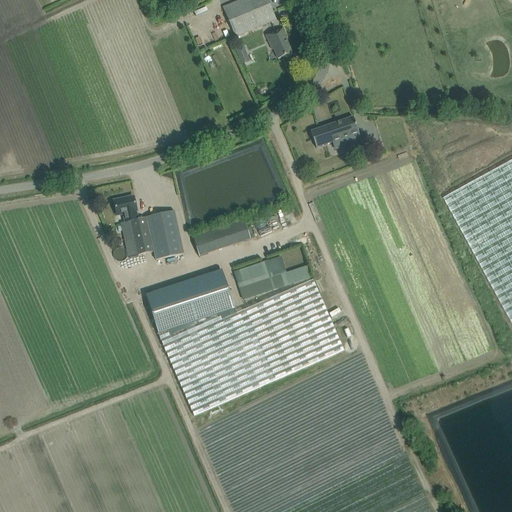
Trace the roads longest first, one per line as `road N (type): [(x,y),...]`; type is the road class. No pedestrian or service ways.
road 1 (unknown): [(273,115),(441,511)]
road 2 (unclassified): [(0,190),(129,171),(280,112),(319,81),(327,59),(314,0)]
